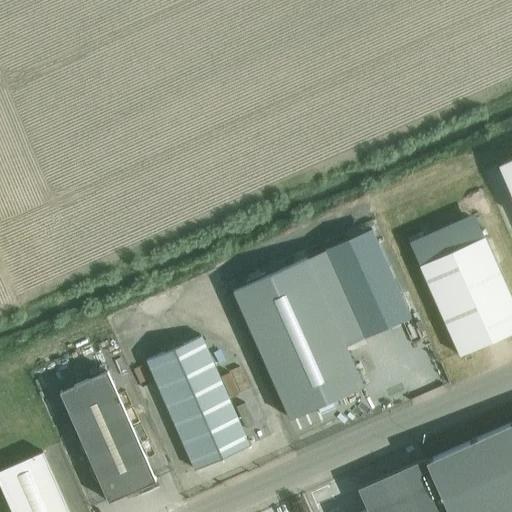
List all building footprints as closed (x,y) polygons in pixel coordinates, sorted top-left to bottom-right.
[(511,157),(498,163),(511,195),(511,157)] [(422,231),(407,238),(417,261),(432,254),(422,231)] [(511,295),(485,237),(419,266),(460,356),(511,332),(511,295)] [(308,257),(233,289),(289,418),(363,385),(345,344),(308,257)] [(201,334),(147,358),(195,468),(250,443),(201,334)] [(156,479),(108,370),(60,391),(108,500),(156,479)] [(358,511),(511,511),(511,421),(425,460),(424,457),(358,487),(367,508),(358,511)] [(70,511),(43,450),(0,468),(0,482),(13,511),(70,511)]
